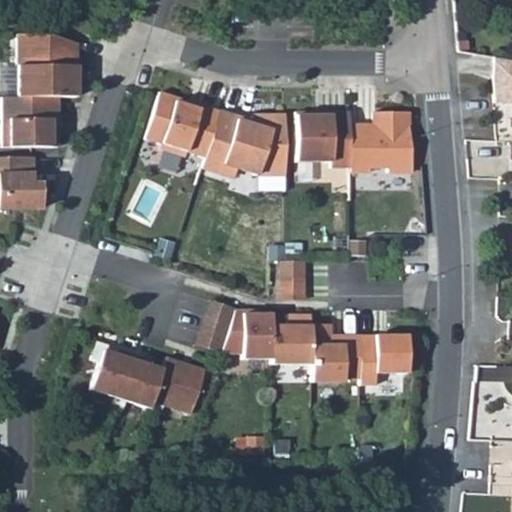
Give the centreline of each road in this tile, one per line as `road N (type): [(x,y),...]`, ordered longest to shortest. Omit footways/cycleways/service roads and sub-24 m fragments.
road 1 (residential): [(434,59),(452,253),(435,511)]
road 2 (residential): [(146,36),(247,65),(434,59)]
road 3 (residential): [(54,273),(124,50),(146,36)]
road 4 (residential): [(20,511),(24,388),(54,273)]
